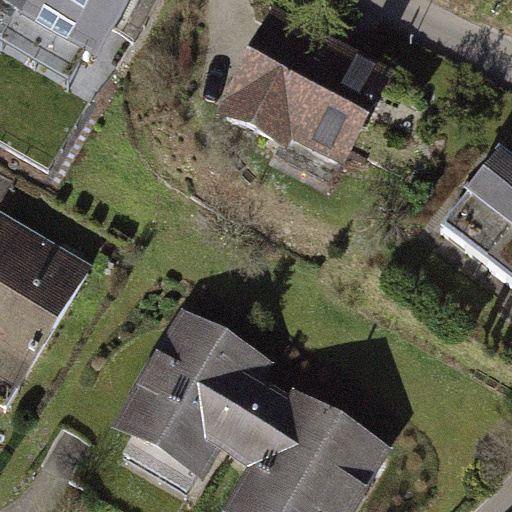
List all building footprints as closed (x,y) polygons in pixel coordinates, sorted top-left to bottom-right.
[(147,0),(0,0),(0,6),(109,67),(147,0)] [(382,82),(277,30),(230,124),(286,151),(293,139),(342,163),(382,82)] [(511,166),(501,158),(443,234),(511,286),(511,166)] [(88,275),(0,222),(0,348),(33,368),(88,275)] [(266,373),(185,326),(167,359),(169,372),(156,395),(157,403),(133,444),(179,471),(184,462),(207,475),(227,441),(229,451),(253,466),(264,465),(236,511),(342,511),(352,496),(365,494),(385,461),(295,408),(287,421),(250,399),(257,386),(258,387),(266,373)]
